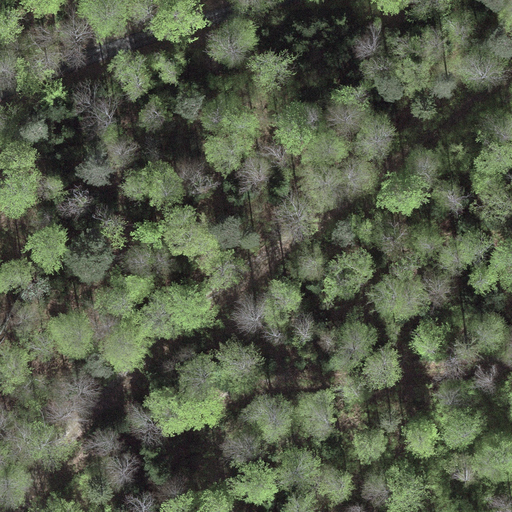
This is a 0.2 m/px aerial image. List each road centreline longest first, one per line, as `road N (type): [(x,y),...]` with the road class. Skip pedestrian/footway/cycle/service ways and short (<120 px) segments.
road 1 (track): [(15,511),(186,317),(511,75)]
road 2 (unclassified): [(0,89),(285,0)]
